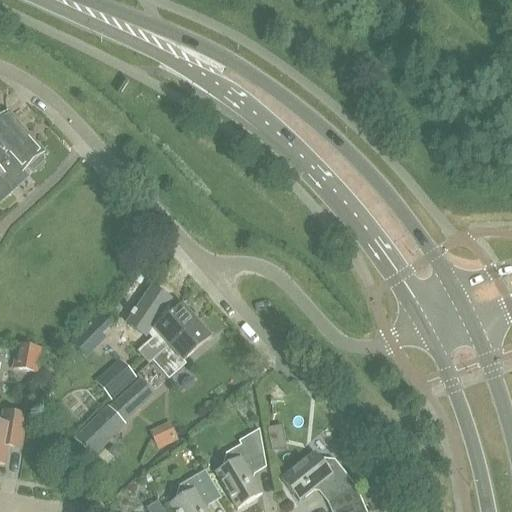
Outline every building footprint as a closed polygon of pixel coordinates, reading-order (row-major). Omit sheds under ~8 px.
[(0,165),(29,140),(7,116),(0,121),(0,151),(0,152),(0,151),(0,165)] [(29,140),(0,165),(0,205),(30,178),(25,172),(28,169),(32,172),(35,172),(44,164),(45,160),(42,157),(43,156),(29,140)] [(146,353),(153,362),(195,324),(182,309),(156,332),(162,338),(146,353)] [(90,326),(91,328),(103,339),(112,329),(98,317),(90,326)] [(195,324),(153,362),(169,379),(185,364),(184,362),(209,340),(195,324)] [(43,350),(17,345),(13,370),(39,375),(43,350)] [(120,364),(98,384),(112,399),(134,380),(120,364)] [(140,379),(115,401),(118,404),(128,415),(131,419),(156,397),(140,379)] [(114,410),(81,441),(88,449),(94,457),(127,425),(114,410)] [(21,452),(22,442),(27,417),(4,413),(2,426),(0,425),(0,465),(5,466),(8,449),(21,452)] [(282,427),(268,429),(272,452),(286,450),(282,427)] [(252,473),(266,465),(260,431),(239,443),(241,446),(226,455),(222,470),(216,474),(238,511),(262,496),(251,478),(252,473)] [(322,490),(331,502),(356,487),(335,461),(320,460),(315,454),(282,481),(299,503),(317,489),(322,490)] [(371,455),(359,464),(367,474),(378,464),(371,455)] [(391,469),(376,474),(384,494),(399,488),(391,469)] [(206,505),(220,496),(205,472),(180,487),(176,502),(170,505),(173,511),(206,511),(205,509),(206,505)] [(366,511),(356,487),(331,502),(335,511),(366,511)] [(164,511),(158,502),(147,509),(148,511),(164,511)]
